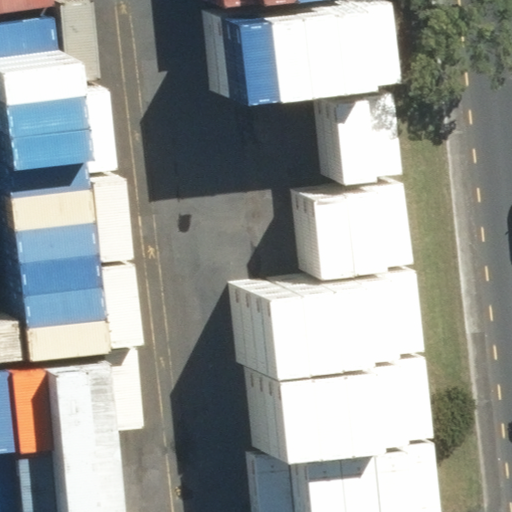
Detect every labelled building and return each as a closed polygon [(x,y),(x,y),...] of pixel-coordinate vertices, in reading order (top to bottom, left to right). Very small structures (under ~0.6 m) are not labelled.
[(360,0),(249,0),(255,43),(364,28),(360,0)] [(13,219),(118,204),(106,117),(93,27),(0,40),(0,220),(4,220),(13,219)] [(255,43),(206,49),(216,126),(375,105),(364,28),(255,43)] [(375,105),(216,126),(228,217),(387,197),(375,105)] [(0,220),(0,389),(27,386),(87,377),(141,370),(118,204),(13,219),(4,220),(0,220)] [(412,511),(384,286),(225,306),(250,511),(412,511)] [(156,511),(146,439),(97,446),(87,377),(27,386),(0,389),(0,511),(156,511)]
